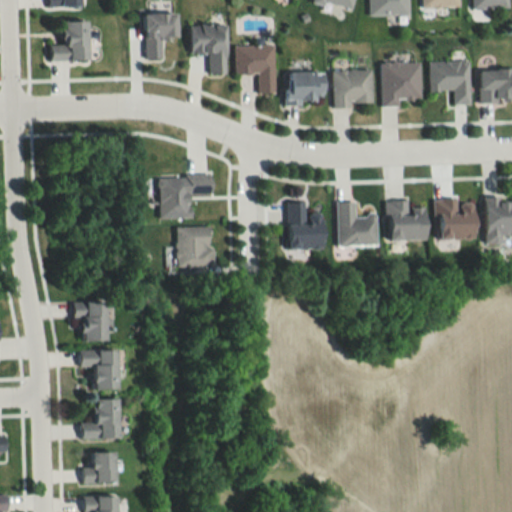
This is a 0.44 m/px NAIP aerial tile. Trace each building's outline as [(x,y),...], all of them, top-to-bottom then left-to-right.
[(350,10),(352,0),(310,0),(350,10)] [(406,0),(365,0),(366,15),(407,15),(406,0)] [(418,0),(419,8),(457,7),(456,0),(418,0)] [(468,0),(469,9),(505,7),(504,0),(468,0)] [(173,13),(141,13),(141,59),(160,59),(159,38),(173,38),(173,13)] [(84,60),(84,20),(60,20),(60,44),(47,44),(47,60),(84,60)] [(187,24),(187,52),(205,52),(205,73),(223,73),(223,24),(187,24)] [(232,45),(232,72),(255,72),(255,92),(271,92),(271,45),(232,45)] [(426,61),(426,91),(449,91),(450,104),(467,104),(466,61),(426,61)] [(418,99),(417,62),(378,62),(378,107),(397,106),(397,99),(418,99)] [(511,68),(476,69),(476,101),(511,101),(511,68)] [(329,106),(369,106),(369,69),(329,69),(329,106)] [(320,71),(283,71),(283,104),(298,104),(298,99),(320,99),(320,71)] [(208,194),(208,175),(155,175),(155,218),(186,218),(186,194),(208,194)] [(482,243),(502,243),(502,233),(511,233),(511,197),(481,198),(482,243)] [(433,199),(433,239),(472,239),(471,201),(453,201),(453,199),(433,199)] [(423,207),(405,207),(405,200),(383,201),(385,241),(424,239),(423,207)] [(283,202),(284,249),(320,249),(320,213),(302,213),(302,202),(283,202)] [(373,215),(352,215),(352,202),(333,202),(334,246),(374,246),(373,215)] [(207,247),(207,227),(172,227),(172,266),(210,266),(210,247),(207,247)] [(79,340),(104,340),(104,302),(69,302),(69,319),(79,319),(79,340)] [(114,349),(76,350),(76,366),(91,366),(91,389),(115,388),(114,349)] [(115,398),(92,398),(92,422),(79,422),(79,437),(115,437),(115,398)] [(81,466),(81,483),(113,483),(113,451),(89,451),(89,466),(81,466)] [(115,511),(115,496),(81,496),(80,511),(115,511)]
